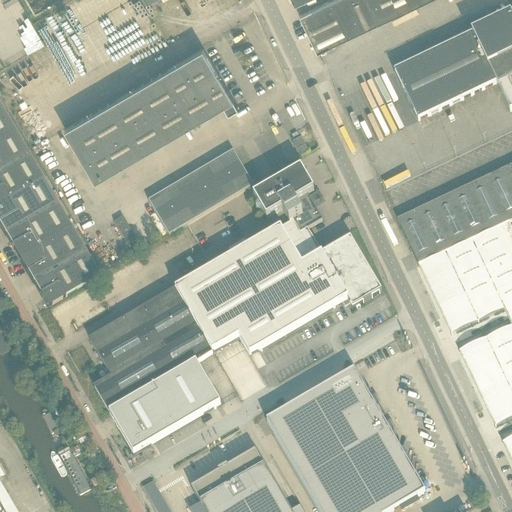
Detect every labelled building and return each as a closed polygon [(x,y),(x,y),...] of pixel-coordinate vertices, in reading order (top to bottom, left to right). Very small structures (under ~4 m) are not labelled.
[(178,0),(150,14),(162,38),(236,2),(234,0),(178,0)] [(332,0),(300,15),(309,35),(317,52),(427,0),(332,0)] [(510,112),(511,111),(511,21),(510,17),(499,22),(497,18),(490,22),(492,26),(394,72),(418,122),(496,84),(510,112)] [(173,48),(183,44),(181,36),(170,40),(173,48)] [(228,114),(238,108),(219,75),(218,75),(203,49),(65,129),(95,181),(224,106),(228,114)] [(0,141),(14,133),(0,108),(0,141)] [(379,142),(403,132),(392,108),(377,114),(383,128),(374,132),(377,137),(379,142)] [(0,141),(0,173),(29,157),(14,133),(0,141)] [(309,152),(304,144),(301,138),(293,143),(301,157),(309,152)] [(149,202),(169,236),(169,237),(253,187),(233,152),(149,202)] [(0,173),(0,206),(43,181),(29,157),(0,173)] [(511,166),(397,221),(419,266),(509,224),(511,222),(511,166)] [(176,291),(90,341),(112,378),(94,388),(110,415),(196,364),(199,362),(213,355),(214,354),(239,339),(250,358),(347,301),(353,310),(364,304),(363,303),(372,298),(372,299),(380,295),(379,294),(382,292),(351,239),(323,255),(308,230),(323,221),(322,221),(313,205),(315,204),(315,203),(312,198),(311,197),(309,198),(308,196),(314,192),(301,170),(254,197),(267,220),(282,210),(287,218),(288,220),(290,224),(268,237),(250,247),(233,257),(211,270),(194,280),(175,291),(176,291)] [(0,206),(0,227),(5,235),(57,205),(43,181),(0,206)] [(5,235),(19,259),(71,229),(57,205),(5,235)] [(131,212),(147,238),(155,233),(140,207),(131,212)] [(114,223),(130,248),(138,243),(123,217),(114,223)] [(511,229),(509,224),(419,266),(435,301),(447,327),(451,335),(452,335),(456,333),(504,310),(511,326),(511,229)] [(19,259),(33,284),(85,254),(71,229),(19,259)] [(233,257),(250,247),(246,241),(245,239),(228,248),(233,257)] [(324,249),(329,246),(326,241),(321,244),(324,249)] [(85,254),(33,284),(47,308),(99,278),(85,254)] [(511,327),(460,352),(495,427),(511,419),(511,327)] [(0,331),(0,354),(0,355),(10,350),(0,331)] [(196,364),(110,415),(109,415),(134,457),(221,406),(196,364)] [(268,421),(267,422),(319,511),(392,511),(425,493),(354,371),(350,374),(268,421)] [(43,406),(41,406),(41,407),(40,408),(40,409),(41,411),(54,433),(56,435),(57,436),(58,436),(59,435),(60,434),(60,432),(59,430),(46,408),(45,407),(44,406),(43,406)] [(511,439),(503,444),(511,462),(511,439)] [(87,493),(89,493),(89,492),(90,490),(89,487),(89,485),(72,454),(71,452),(69,450),(68,449),(66,449),(64,450),(63,451),(62,452),(62,454),(63,456),(64,458),(82,489),(83,491),(85,492),(87,493)] [(302,511),(300,507),(292,511),(290,511),(255,452),(228,468),(227,467),(226,467),(227,468),(219,472),(218,472),(219,474),(192,490),(204,511),(302,511)] [(0,511),(12,511),(0,490),(0,476),(4,475),(0,467),(0,511)]
